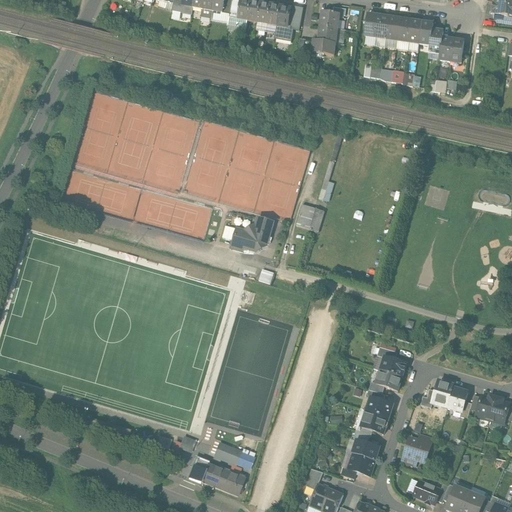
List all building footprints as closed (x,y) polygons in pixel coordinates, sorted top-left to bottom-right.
[(193,0),(173,0),(173,3),(171,10),(180,12),(182,6),(184,6),(183,14),(191,15),(192,8),(193,0)] [(203,0),(193,0),(192,8),(202,10),(203,0)] [(213,0),(203,0),(202,10),(201,17),(210,18),(212,11),(213,0)] [(213,0),(212,11),(230,15),(232,1),(227,0),(213,0)] [(251,2),(241,0),(240,3),(237,20),(229,18),(228,26),(246,29),(247,22),(251,2)] [(240,3),(232,1),(230,15),(229,18),(237,20),(240,3)] [(261,4),(251,2),(247,22),(257,23),(261,4)] [(511,4),(496,3),(495,6),(494,6),(492,6),(491,15),(494,15),(496,15),(502,16),(502,17),(508,18),(508,17),(511,17),(511,4)] [(270,6),(261,4),(257,23),(267,25),(270,6)] [(280,7),(270,6),(267,25),(277,27),(280,7)] [(290,9),(280,7),(277,27),(279,27),(277,40),(291,43),(294,27),(300,28),(301,22),(295,21),(296,19),(289,17),(290,9)] [(303,10),(291,7),(290,9),(289,17),(296,19),(295,21),(301,22),(303,10)] [(346,11),(334,9),(333,15),(340,16),(345,17),(346,11)] [(333,15),(322,13),(320,28),(338,31),(340,16),(333,15)] [(379,17),(368,16),(365,37),(376,39),(379,17)] [(389,19),(379,17),(376,39),(386,40),(389,19)] [(400,20),(389,19),(386,40),(397,42),(400,20)] [(411,22),(400,20),(397,42),(408,43),(411,22)] [(422,23),(411,22),(408,43),(419,45),(422,23)] [(433,25),(422,23),(419,45),(430,47),(432,31),(433,25)] [(338,31),(320,28),(318,42),(313,41),(311,54),(334,57),(338,31)] [(443,32),(432,31),(430,47),(429,53),(440,54),(442,39),(443,32)] [(453,41),(442,39),(440,54),(439,61),(450,63),(453,41)] [(313,41),(300,40),(298,56),(311,58),(311,54),(313,41)] [(464,42),(453,41),(450,63),(461,64),(464,42)] [(377,68),(371,67),(370,78),(380,80),(381,72),(377,71),(377,68)] [(447,83),(436,81),(436,82),(435,93),(445,94),(447,83)] [(338,136),(318,200),(323,201),(328,182),(342,138),(338,136)] [(328,182),(323,201),(329,203),(334,184),(328,182)] [(323,211),(302,205),(296,225),(309,229),(309,231),(317,233),(323,211)] [(273,222),(258,218),(255,226),(244,232),(236,230),(231,245),(255,252),(256,247),(261,244),(266,245),(273,222)] [(224,227),(222,237),(229,239),(232,229),(224,227)] [(259,281),(270,283),(273,272),(261,269),(259,281)] [(255,294),(243,290),(239,302),(252,305),(255,294)] [(398,354),(380,349),(377,357),(384,360),(384,359),(395,362),(398,354)] [(395,362),(384,359),(384,360),(380,372),(402,379),(406,366),(395,362)] [(402,379),(380,372),(376,385),(384,388),(398,392),(402,379)] [(454,387),(439,382),(436,393),(432,406),(447,410),(454,387)] [(384,388),(376,385),(371,383),(369,391),(382,396),(384,388)] [(459,388),(454,387),(447,410),(462,414),(465,404),(468,394),(458,391),(459,388)] [(382,396),(369,391),(367,398),(370,400),(370,399),(383,403),(385,397),(382,396)] [(427,399),(423,398),(420,406),(431,409),(432,406),(436,393),(429,391),(427,399)] [(481,399),(474,397),(472,405),(470,410),(477,412),(481,399)] [(489,399),(481,397),(481,399),(477,412),(475,418),(490,422),(496,399),(489,397),(489,399)] [(383,403),(370,399),(370,400),(366,411),(389,419),(393,406),(383,403)] [(503,401),(496,399),(490,422),(504,427),(506,421),(510,407),(510,405),(503,403),(503,401)] [(472,405),(465,404),(462,414),(461,418),(467,420),(470,410),(472,405)] [(389,419),(366,411),(361,428),(372,432),(384,436),(389,419)] [(415,425),(417,421),(411,419),(408,427),(420,431),(421,427),(415,425)] [(129,432),(91,421),(88,429),(127,440),(129,432)] [(372,432),(361,428),(357,427),(355,433),(369,438),(370,438),(372,432)] [(355,433),(353,441),(356,443),(356,442),(367,445),(369,438),(355,433)] [(172,440),(160,437),(156,448),(168,452),(172,440)] [(432,440),(420,437),(418,442),(430,446),(432,440)] [(418,442),(410,440),(402,463),(415,467),(417,461),(421,462),(424,454),(427,455),(430,446),(418,442)] [(176,442),(171,453),(177,455),(180,449),(181,444),(176,442)] [(367,445),(356,442),(356,443),(352,455),(375,462),(379,449),(367,445)] [(193,449),(181,444),(180,449),(191,453),(193,449)] [(240,453),(219,444),(214,457),(235,466),(240,453)] [(375,462),(352,455),(347,470),(357,473),(370,477),(375,462)] [(244,481),(208,466),(209,463),(197,459),(189,480),(200,484),(201,483),(237,497),(244,481)] [(347,470),(343,469),(341,476),(354,480),(357,473),(347,470)] [(323,474),(311,470),(306,487),(315,491),(317,485),(318,486),(323,474)] [(440,492),(419,483),(414,497),(435,506),(436,502),(440,492)] [(318,486),(317,485),(315,491),(309,506),(322,511),(330,491),(318,486)] [(449,488),(443,485),(440,492),(436,502),(442,504),(443,501),(449,488)] [(449,488),(443,501),(449,503),(455,488),(449,486),(449,488)] [(462,511),(470,494),(455,488),(449,503),(446,510),(450,511),(462,511)] [(330,491),(322,511),(336,511),(343,496),(330,491)] [(485,500),(470,494),(462,511),(479,511),(484,501),(485,500)] [(490,503),(486,511),(492,511),(496,505),(498,499),(492,497),(490,503)] [(484,501),(479,511),(486,511),(490,503),(484,501)] [(359,503),(355,511),(370,511),(372,508),(367,506),(367,507),(359,503)]
